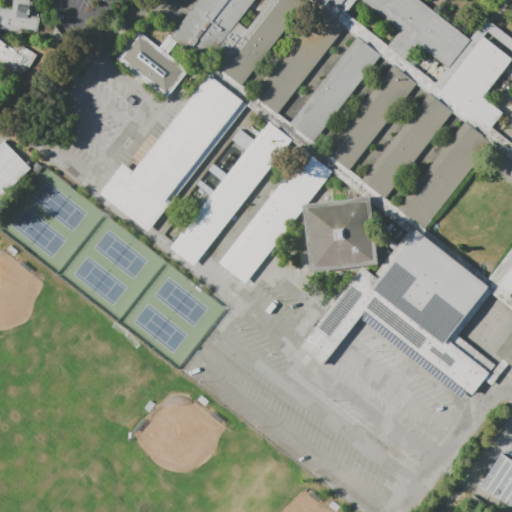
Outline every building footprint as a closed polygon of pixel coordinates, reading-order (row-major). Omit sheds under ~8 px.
[(41,19),(39,34),(23,32),(23,35),(0,31),(0,9),(13,12),(15,2),(16,2),(16,0),(29,0),(29,1),(31,1),(31,3),(34,4),(32,18),(41,19)] [(198,0),(251,0),(208,55),(175,30),(198,0)] [(280,0),(309,0),(316,5),(250,90),(225,70),(280,0)] [(348,0),(341,10),(328,0),(348,0)] [(422,0),(435,10),(400,55),(391,47),(403,31),(363,0),(422,0)] [(325,11),(350,31),(283,116),(259,96),(325,11)] [(141,32),(191,72),(169,100),(119,61),(141,32)] [(483,37),(511,59),(511,61),(483,98),(502,114),(490,130),(441,91),(483,37)] [(360,40),(385,59),(318,144),(293,125),(360,40)] [(18,45),(38,57),(31,70),(29,69),(19,85),(3,76),(7,69),(0,64),(0,42),(15,51),(18,45)] [(396,67),(421,87),(354,172),(329,152),(396,67)] [(208,76),(242,101),(165,202),(169,205),(149,233),(99,195),(122,165),(133,173),(208,76)] [(432,97),(456,116),(390,201),(365,182),(432,97)] [(269,122),(293,141),(195,267),(171,248),(269,122)] [(469,125),(494,145),(427,230),(403,210),(469,125)] [(0,144),(0,193),(2,196),(30,169),(4,141),(0,144)] [(307,151),(333,171),(246,283),(220,263),(307,151)] [(309,204),(377,195),(385,263),(361,266),(317,272),(309,204)] [(361,266),(298,347),(321,366),(364,310),(471,394),(494,364),(458,334),(463,327),(511,366),(511,308),(486,288),(488,286),(416,229),(377,278),(361,266)] [(511,268),(500,284),(511,293),(511,268)] [(478,488),(511,505),(511,461),(497,453),(478,488)]
